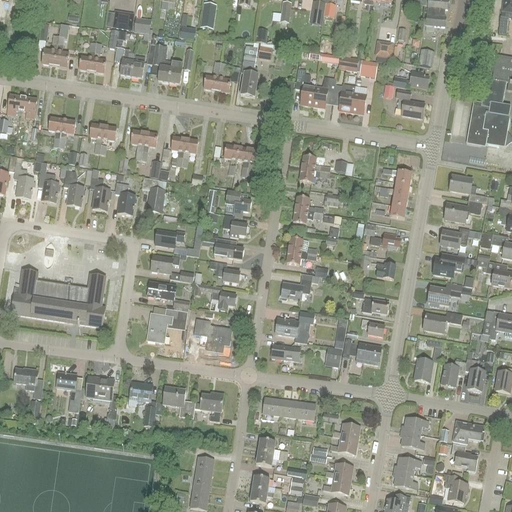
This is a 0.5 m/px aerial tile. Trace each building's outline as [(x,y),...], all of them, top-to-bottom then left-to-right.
[(176,0),(169,0),(169,4),(168,4),(167,13),(174,14),(176,0)] [(250,8),(251,0),(239,0),(239,6),(250,8)] [(320,0),(320,4),(316,4),(313,26),(323,27),(324,18),(326,6),(327,0),(326,0),(320,0)] [(447,12),(448,1),(445,1),(445,0),(428,0),(425,27),(444,29),(445,19),(444,19),(445,11),(447,12)] [(511,19),(511,0),(504,0),(503,6),(501,18),(500,18),(499,38),(506,38),(508,19),(511,19)] [(289,25),(292,5),(283,4),(280,24),(289,25)] [(336,7),(326,6),(324,18),(334,19),(336,7)] [(212,33),(216,9),(204,8),(201,31),(212,33)] [(190,22),(192,10),(185,9),(183,21),(190,22)] [(113,30),(132,32),(134,15),(116,12),(113,30)] [(150,37),(152,22),(136,20),(134,35),(150,37)] [(47,43),(50,27),(42,26),(40,42),(47,43)] [(59,37),(67,39),(69,27),(62,26),(59,37)] [(345,27),(338,27),(337,35),(344,36),(345,27)] [(182,30),(180,40),(194,42),(196,32),(182,30)] [(405,42),(406,31),(399,30),(398,42),(405,42)] [(116,51),(119,32),(111,31),(108,50),(116,51)] [(267,45),(269,33),(258,31),(256,44),(267,45)] [(129,55),(129,52),(122,51),(125,33),(119,33),(114,64),(122,66),(120,78),(131,80),(134,64),(133,64),(134,58),(135,56),(129,55)] [(55,68),(59,38),(54,37),(51,53),(44,52),(42,66),(55,68)] [(65,39),(59,38),(55,68),(67,70),(70,56),(62,55),(65,39)] [(159,57),(161,48),(165,49),(166,39),(163,39),(158,38),(157,38),(155,47),(153,67),(158,68),(160,57),(159,57)] [(378,42),(375,58),(391,61),(394,45),(378,42)] [(102,46),(96,45),(95,55),(94,61),(92,74),(104,76),(106,63),(99,62),(102,46)] [(153,67),(155,47),(151,46),(149,55),(147,66),(153,67)] [(244,75),(241,97),(255,100),(259,77),(256,77),(257,70),(255,69),(257,58),(258,58),(258,59),(271,61),(272,51),(260,49),(259,52),(258,51),(258,50),(246,48),(241,75),(244,75)] [(419,67),(431,69),(433,53),(421,51),(419,67)] [(191,73),(194,53),(187,52),(184,72),(191,73)] [(511,59),(496,56),(495,64),(493,63),(492,74),(493,74),(492,81),(507,84),(508,84),(507,92),(511,92),(511,59)] [(144,66),(145,61),(145,59),(134,58),(133,64),(134,64),(131,80),(142,82),(145,66),(144,66)] [(357,74),(359,61),(341,58),(339,71),(357,74)] [(92,74),(94,61),(81,59),(79,72),(92,74)] [(169,86),(172,64),(162,62),(161,68),(160,68),(158,84),(169,86)] [(378,65),(363,62),(360,77),(375,80),(378,65)] [(182,71),(183,67),(183,65),(172,64),(169,86),(180,87),(182,71)] [(216,93),(221,65),(215,64),(213,79),(206,78),(204,91),(216,93)] [(226,66),(221,65),(216,93),(229,95),(231,82),(224,81),(226,66)] [(313,109),(316,89),(310,88),(311,79),(310,77),(306,76),(306,72),(298,71),(295,91),(303,92),(301,107),(313,109)] [(394,84),(394,85),(393,88),(394,88),(405,90),(406,86),(409,87),(409,88),(427,91),(429,79),(425,78),(426,75),(412,73),(410,83),(406,82),(407,81),(395,79),(394,84)] [(337,81),(330,80),(325,80),(322,90),(316,89),(313,109),(325,111),(327,96),(334,97),(337,81)] [(511,139),(508,133),(510,118),(509,118),(511,107),(503,106),(507,84),(492,81),(486,80),(482,104),(474,103),(466,145),(481,148),(481,145),(505,149),(511,143),(511,139)] [(351,115),(354,95),(356,88),(344,86),(339,113),(351,115)] [(386,87),(384,97),(392,99),(394,88),(393,88),(387,87),(386,87)] [(356,90),(351,115),(364,117),(367,91),(356,90)] [(422,121),(424,106),(405,102),(405,101),(410,102),(411,94),(398,92),(396,100),(399,100),(397,110),(403,111),(402,118),(422,121)] [(22,113),(24,100),(10,97),(7,116),(16,118),(17,112),(22,113)] [(34,121),(37,102),(24,100),(22,113),(27,114),(26,119),(34,121)] [(59,150),(63,122),(51,120),(49,133),(56,134),(53,149),(59,150)] [(0,133),(7,135),(9,123),(0,121),(0,123),(0,133)] [(65,151),(67,136),(74,137),(76,124),(63,122),(59,150),(65,151)] [(102,147),(103,141),(102,141),(104,128),(92,126),(90,139),(97,140),(95,156),(100,157),(102,147)] [(117,130),(104,128),(102,141),(103,141),(115,143),(117,130)] [(37,143),(39,131),(33,130),(31,142),(37,143)] [(141,163),(146,135),(133,133),(131,146),(138,147),(135,162),(141,163)] [(147,164),(149,149),(156,150),(158,137),(146,135),(141,163),(147,164)] [(181,169),(186,141),(173,139),(171,152),(178,153),(176,169),(181,169)] [(187,170),(190,155),(196,156),(198,143),(186,141),(181,169),(187,170)] [(15,149),(7,147),(6,154),(14,155),(15,149)] [(235,178),(237,163),(237,162),(239,150),(226,148),(224,160),(231,162),(229,177),(235,178)] [(249,164),(251,152),(239,150),(237,162),(237,163),(249,164)] [(252,181),(255,165),(262,166),(264,153),(251,152),(249,164),(248,170),(247,180),(252,181)] [(76,167),(78,154),(71,153),(69,166),(76,167)] [(86,168),(88,156),(81,155),(79,167),(86,168)] [(15,174),(17,165),(18,159),(11,158),(8,173),(15,174)] [(331,169),(316,167),(317,160),(304,158),(302,171),(330,175),(331,169)] [(126,176),(129,161),(121,160),(118,175),(126,176)] [(150,179),(158,181),(161,166),(152,164),(150,179)] [(352,178),(354,166),(338,164),(336,174),(346,175),(345,177),(352,178)] [(28,173),(21,171),(22,166),(17,165),(15,174),(14,181),(19,182),(16,199),(31,201),(34,181),(26,180),(28,173)] [(0,196),(5,197),(9,175),(0,174),(1,167),(0,166),(0,196)] [(44,186),(42,203),(56,205),(59,185),(55,185),(56,177),(46,176),(48,167),(42,166),(41,175),(39,185),(44,186)] [(329,180),(330,175),(302,171),(300,183),(313,185),(314,178),(329,181),(329,180)] [(410,187),(412,176),(384,172),(383,176),(397,179),(396,185),(410,187)] [(67,173),(64,189),(70,190),(67,207),(81,209),(85,189),(77,188),(78,181),(75,180),(76,174),(72,174),(71,174),(67,173)] [(93,173),(87,173),(85,187),(91,188),(92,180),(93,173)] [(166,182),(168,174),(161,173),(159,181),(166,182)] [(202,187),(204,177),(193,176),(192,186),(202,187)] [(471,188),(472,181),(453,178),(450,193),(470,196),(469,203),(487,207),(489,199),(475,197),(477,189),(471,188)] [(107,214),(111,192),(102,191),(104,182),(92,180),(91,188),(90,191),(96,192),(92,211),(107,214)] [(162,215),(165,193),(167,184),(144,180),(142,191),(151,193),(148,213),(162,215)] [(130,187),(128,187),(117,185),(115,196),(121,197),(118,215),(133,218),(136,198),(128,196),(130,187)] [(408,198),(410,187),(396,185),(394,196),(408,198)] [(501,201),(500,209),(511,211),(511,189),(510,189),(507,202),(501,201)] [(209,197),(207,214),(214,215),(215,209),(217,209),(219,199),(217,199),(218,193),(210,192),(209,197)] [(250,214),(251,203),(238,201),(239,195),(229,193),(227,207),(235,208),(234,218),(242,219),(243,213),(250,214)] [(339,209),(341,198),(326,196),(324,206),(339,209)] [(406,210),(408,198),(394,196),(392,207),(406,210)] [(325,210),(309,208),(310,201),(297,199),(295,212),(324,216),(325,210)] [(480,217),(481,213),(487,214),(488,208),(487,208),(487,207),(469,203),(467,210),(448,206),(445,221),(465,225),(467,214),(480,217)] [(404,221),(406,210),(392,207),(390,219),(404,221)] [(511,211),(500,209),(498,217),(503,218),(502,226),(508,227),(507,233),(511,233),(511,211)] [(323,222),(324,216),(295,212),(293,225),(306,227),(307,221),(313,222),(314,220),(323,222)] [(225,218),(222,231),(232,232),(230,240),(238,241),(239,237),(246,238),(248,227),(234,224),(234,219),(225,218)] [(337,225),(338,220),(324,218),(323,224),(334,226),(334,225),(337,225)] [(362,242),(365,226),(358,225),(356,241),(362,242)] [(374,238),(376,227),(366,225),(364,236),(374,238)] [(202,229),(196,228),(193,251),(199,252),(202,229)] [(338,239),(340,231),(331,230),(329,238),(338,239)] [(467,246),(470,232),(460,230),(459,236),(443,233),(440,247),(459,251),(460,245),(467,246)] [(184,243),(185,235),(177,233),(177,235),(157,232),(155,247),(175,250),(176,242),(184,243)] [(399,249),(401,241),(397,240),(397,237),(384,235),(383,241),(372,239),(370,247),(379,248),(380,247),(382,247),(382,249),(388,250),(388,247),(399,249)] [(509,240),(493,237),(484,235),(481,249),(490,251),(491,246),(505,249),(503,260),(511,261),(511,246),(508,246),(509,240)] [(216,249),(217,241),(203,239),(202,246),(216,249)] [(242,262),(244,251),(230,249),(231,243),(217,240),(217,241),(216,249),(214,258),(242,262)] [(291,240),(289,253),(301,255),(302,255),(303,242),(291,240)] [(199,259),(200,252),(199,252),(193,251),(188,250),(186,258),(199,259)] [(316,263),(317,257),(307,256),(308,255),(302,255),(301,255),(289,253),(287,266),(299,268),(301,261),(316,263)] [(366,278),(368,265),(369,265),(371,259),(361,257),(360,257),(356,277),(366,278)] [(436,260),(433,277),(453,280),(454,274),(462,275),(463,269),(464,265),(465,259),(450,257),(449,263),(436,260)] [(181,276),(171,275),(172,266),(179,267),(180,260),(173,259),(173,261),(154,258),(151,273),(171,276),(170,282),(193,285),(195,275),(181,273),(181,276)] [(227,266),(218,265),(211,264),(210,271),(217,272),(216,278),(224,279),(223,283),(239,286),(240,274),(226,272),(227,266)] [(490,264),(488,264),(486,275),(494,277),(492,287),(511,291),(511,290),(511,275),(507,275),(508,267),(490,264)] [(394,282),(396,268),(386,266),(386,267),(377,265),(376,271),(378,271),(377,279),(383,280),(394,282)] [(315,270),(313,278),(322,279),(326,280),(328,272),(315,270)] [(15,296),(12,316),(102,330),(105,310),(101,309),(106,279),(94,278),(90,277),(88,291),(83,290),(67,287),(37,283),(38,275),(23,273),(20,291),(19,297),(15,296)] [(286,303),(287,301),(301,303),(302,295),(310,296),(312,285),(313,278),(302,276),(301,283),(301,288),(284,285),(281,300),(282,300),(282,302),(286,303)] [(473,290),(474,283),(474,282),(467,280),(466,289),(473,290)] [(177,292),(169,290),(169,287),(150,284),(148,299),(167,302),(167,301),(175,302),(177,292)] [(460,300),(462,288),(447,285),(446,292),(431,290),(428,305),(448,308),(450,298),(460,300)] [(209,295),(211,288),(201,286),(200,293),(209,295)] [(363,301),(365,294),(355,292),(354,299),(363,301)] [(226,308),(235,309),(237,297),(222,295),(222,296),(213,294),(212,301),(220,302),(219,311),(226,313),(226,308)] [(387,316),(389,305),(373,302),(365,300),(364,307),(363,307),(362,314),(372,316),(372,314),(387,316)] [(189,312),(190,304),(175,302),(174,309),(189,312)] [(151,315),(147,343),(165,346),(165,345),(164,345),(167,326),(186,329),(188,314),(180,313),(166,311),(165,318),(151,315)] [(487,313),(483,336),(489,337),(491,338),(491,341),(495,342),(497,332),(505,333),(505,338),(511,339),(511,316),(500,314),(500,316),(494,315),(487,313)] [(278,321),(276,336),(296,339),(295,344),(307,346),(310,326),(313,326),(314,316),(301,314),(299,324),(278,321)] [(461,327),(463,317),(447,314),(446,320),(427,317),(424,332),(443,336),(445,324),(461,327)] [(340,321),(339,330),(347,331),(348,322),(340,321)] [(229,348),(232,331),(211,328),(211,324),(196,322),(194,337),(208,340),(206,352),(223,355),(224,347),(229,348)] [(383,340),(385,328),(370,325),(371,323),(363,322),(362,329),(369,330),(368,337),(383,340)] [(357,341),(358,334),(347,333),(346,340),(357,341)] [(379,364),(381,350),(360,346),(351,345),(352,342),(346,341),(343,359),(350,360),(350,356),(358,358),(356,363),(378,367),(379,364)] [(428,341),(426,347),(435,348),(433,363),(439,364),(443,344),(428,341)] [(345,343),(337,342),(335,350),(344,351),(345,343)] [(299,364),(300,355),(300,351),(274,347),(272,360),(289,363),(289,362),(299,364)] [(342,351),(333,350),(330,364),(340,365),(342,351)] [(477,373),(479,363),(480,359),(468,357),(467,365),(466,365),(464,378),(465,373),(471,374),(468,391),(482,394),(485,374),(477,373)] [(429,384),(433,365),(418,362),(415,382),(429,384)] [(464,378),(466,365),(455,363),(454,369),(445,367),(441,387),(456,389),(458,377),(464,378)] [(14,384),(27,386),(26,392),(34,393),(33,400),(41,402),(43,387),(37,386),(39,372),(27,371),(27,372),(16,370),(14,384)] [(499,373),(495,393),(510,395),(511,384),(511,370),(505,370),(505,374),(499,373)] [(79,415),(82,392),(75,391),(77,377),(59,375),(57,390),(72,392),(71,404),(70,404),(69,414),(79,415)] [(116,422),(117,417),(119,397),(112,396),(114,382),(89,379),(86,399),(111,402),(109,416),(108,415),(107,421),(116,422)] [(151,402),(153,387),(140,386),(132,385),(130,401),(138,402),(137,407),(143,408),(146,405),(146,403),(151,404),(151,402)] [(195,411),(196,404),(185,403),(186,392),(165,389),(163,406),(181,408),(179,419),(194,421),(195,411)] [(221,414),(224,397),(214,395),(214,398),(203,397),(201,405),(201,412),(215,414),(214,418),(211,417),(210,423),(220,424),(221,414)] [(280,418),(282,402),(265,400),(263,416),(280,418)] [(156,416),(157,405),(158,403),(151,402),(151,404),(150,409),(146,408),(143,428),(154,429),(156,416)] [(297,421),(299,404),(282,402),(280,418),(297,421)] [(39,421),(41,404),(32,403),(30,420),(39,421)] [(314,423),(316,406),(299,404),(297,421),(314,423)] [(87,416),(79,415),(78,429),(85,430),(87,416)] [(337,425),(339,417),(324,415),(323,422),(337,425)] [(428,430),(429,424),(406,420),(405,428),(403,428),(402,434),(421,437),(422,429),(428,430)] [(480,444),(483,428),(457,424),(453,443),(467,446),(468,441),(480,444)] [(358,443),(361,429),(343,426),(341,435),(334,434),(333,439),(341,440),(358,443)] [(448,444),(449,433),(442,431),(440,443),(448,444)] [(419,445),(421,437),(402,434),(401,439),(403,439),(401,448),(424,452),(425,446),(419,445)] [(356,457),(358,443),(341,440),(339,449),(331,448),(330,452),(338,454),(356,457)] [(274,457),(276,444),(260,441),(258,454),(274,457)] [(475,473),(478,459),(471,458),(471,456),(465,455),(466,449),(453,446),(451,458),(457,459),(455,468),(468,470),(468,472),(475,473)] [(447,457),(448,449),(440,447),(439,455),(447,457)] [(326,458),(328,451),(314,449),(313,456),(326,458)] [(272,469),(274,457),(258,454),(256,467),(272,469)] [(326,465),(328,459),(326,458),(313,456),(311,455),(310,463),(326,465)] [(425,458),(424,465),(435,467),(436,460),(425,458)] [(212,479),(215,462),(198,459),(196,476),(212,479)] [(421,470),(422,464),(399,460),(398,468),(396,468),(395,473),(414,477),(415,469),(421,470)] [(437,472),(439,474),(444,472),(445,467),(442,465),(438,467),(437,472)] [(351,483),(354,469),(336,466),(334,475),(327,474),(326,478),(334,480),(351,483)] [(304,479),(306,472),(288,469),(287,476),(304,479)] [(412,485),(414,477),(395,473),(394,479),(396,479),(394,488),(417,492),(418,486),(412,485)] [(209,496),(212,479),(196,476),(193,493),(209,496)] [(462,480),(447,477),(445,476),(443,483),(446,483),(444,490),(450,491),(448,503),(463,505),(466,493),(467,493),(468,487),(461,486),(462,480)] [(274,482),(270,481),(254,478),(252,491),(282,496),(283,491),(273,489),(274,482)] [(302,497),(304,482),(292,480),(290,495),(302,497)] [(349,497),(351,483),(334,480),(332,489),(324,488),(323,492),(331,494),(349,497)] [(317,498),(318,491),(305,488),(304,495),(317,498)] [(266,506),(267,498),(281,501),(282,496),(252,491),(250,504),(266,506)] [(202,511),(206,511),(209,496),(193,493),(190,510),(202,511)] [(317,509),(319,498),(305,496),(304,499),(303,505),(303,507),(317,509)] [(387,502),(385,511),(408,511),(410,499),(398,497),(397,503),(387,502)] [(298,511),(300,505),(297,504),(288,503),(286,511),(298,511)]
